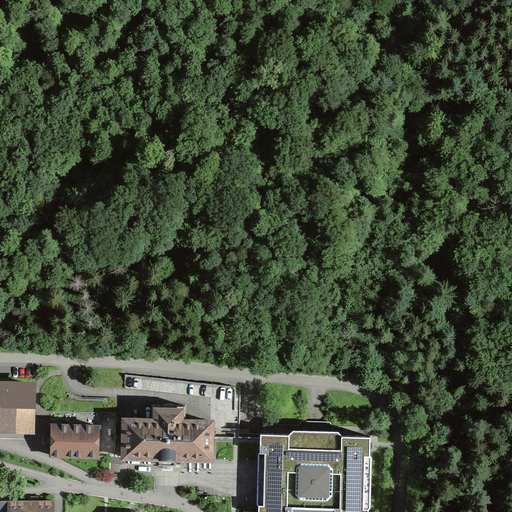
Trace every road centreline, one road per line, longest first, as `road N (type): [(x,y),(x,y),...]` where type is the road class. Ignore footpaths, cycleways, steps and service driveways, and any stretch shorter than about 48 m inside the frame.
road 1 (unclassified): [(0,359),(363,388),(397,425),(397,511)]
road 2 (track): [(286,0),(346,22),(451,92),(496,136),(510,231)]
road 3 (track): [(217,6),(209,71),(190,109),(118,168),(0,222)]
road 4 (track): [(0,67),(157,46),(217,6)]
road 5 (residential): [(199,511),(0,464)]
